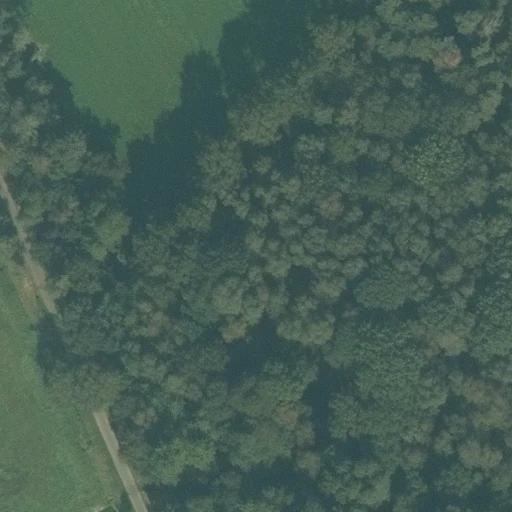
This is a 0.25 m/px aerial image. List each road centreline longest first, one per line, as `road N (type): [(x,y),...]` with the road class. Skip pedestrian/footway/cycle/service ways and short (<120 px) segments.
road 1 (track): [(62,327),(141,511)]
road 2 (track): [(0,188),(62,327)]
